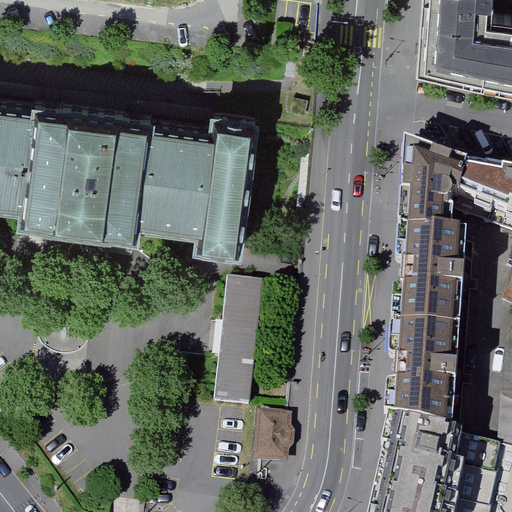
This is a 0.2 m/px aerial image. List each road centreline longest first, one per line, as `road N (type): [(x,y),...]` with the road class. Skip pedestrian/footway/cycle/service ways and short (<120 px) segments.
road 1 (primary): [(355,97),(332,424),(310,511)]
road 2 (residential): [(355,97),(511,122)]
